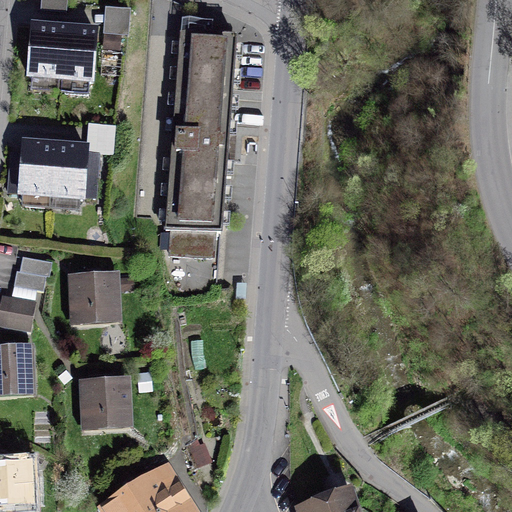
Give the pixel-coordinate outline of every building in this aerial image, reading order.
[(75,0),(49,0),(49,9),(75,10),(75,0)] [(131,10),(105,8),(103,34),(129,36),(131,10)] [(30,85),(60,88),(66,24),(31,20),(26,76),(31,76),(30,85)] [(100,27),(66,24),(60,88),(89,91),(89,82),(96,83),(100,27)] [(226,236),(239,38),(181,34),(166,231),(171,232),(168,254),(214,258),(215,236),(226,236)] [(49,203),(55,139),(26,137),(24,153),(9,152),(6,187),(23,189),(21,201),(49,203)] [(55,139),(49,203),(82,206),(83,196),(90,197),(91,192),(100,193),(104,144),(55,139)] [(52,265),(25,260),(22,274),(45,278),(49,279),(52,265)] [(22,274),(18,273),(16,287),(43,292),(45,278),(22,274)] [(124,276),(73,277),(74,329),(125,328),(124,276)] [(247,285),(238,284),(237,300),(246,300),(247,285)] [(38,304),(4,298),(0,317),(0,328),(33,334),(38,304)] [(211,333),(209,315),(191,318),(193,336),(211,333)] [(34,346),(0,347),(0,397),(35,397),(34,346)] [(99,385),(82,386),(84,419),(99,418),(99,426),(130,424),(128,384),(111,384),(111,377),(99,377),(99,385)] [(36,461),(0,462),(0,511),(30,511),(38,511),(36,461)] [(180,511),(156,474),(98,510),(98,511),(180,511)] [(357,511),(349,489),(295,508),(296,511),(357,511)]
